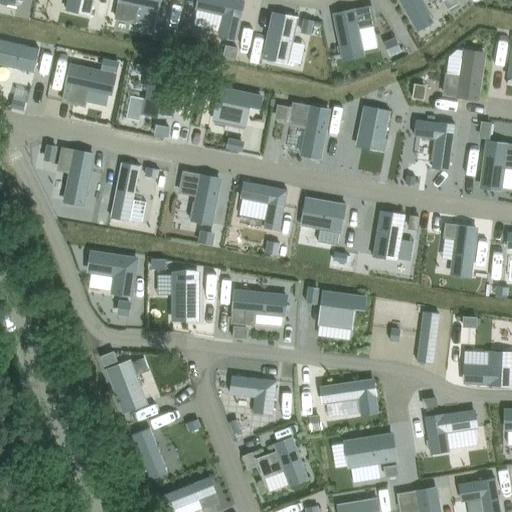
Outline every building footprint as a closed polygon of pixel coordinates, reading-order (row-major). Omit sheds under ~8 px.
[(68,0),(67,8),(91,14),(93,0),(68,0)] [(121,0),(118,17),(134,20),(137,4),(156,9),(158,0),(121,0)] [(235,0),(199,0),(194,25),(221,31),(220,36),(236,40),(244,2),(235,0)] [(401,0),(418,30),(433,21),(420,0),(401,0)] [(373,6),(335,14),(344,58),(363,54),(357,27),(376,24),(373,6)] [(273,13),(264,57),(288,62),(288,61),(293,41),(298,18),(273,13)] [(305,19),(302,31),(310,33),(313,21),(305,19)] [(157,28),(156,36),(167,38),(169,31),(157,28)] [(0,63),(35,71),(40,48),(0,39),(0,63)] [(395,39),(387,43),(391,53),(400,49),(395,39)] [(227,45),(225,54),(236,56),(238,48),(227,45)] [(448,74),(445,93),(478,98),(484,53),(466,50),(462,76),(448,74)] [(107,59),(105,68),(117,70),(118,62),(107,59)] [(72,65),(64,100),(84,105),(88,87),(112,92),(116,75),(72,65)] [(153,68),(144,112),(158,114),(158,113),(173,116),(182,74),(153,68)] [(416,84),(414,97),(422,98),(424,85),(416,84)] [(221,88),(214,118),(246,125),(250,106),(260,108),(262,97),(221,88)] [(31,100),(29,112),(37,113),(39,102),(31,100)] [(294,103),(291,120),(309,124),(303,154),(320,157),(329,110),(294,103)] [(281,105),(278,118),(286,119),(289,107),(281,105)] [(364,108),(357,145),(373,148),(372,151),(385,154),(388,139),(385,139),(390,112),(364,108)] [(437,138),(433,167),(449,169),(456,124),(439,121),(439,122),(417,119),(415,135),(437,138)] [(483,122),(481,134),(489,135),(491,123),(483,122)] [(169,128),(158,125),(157,132),(168,134),(169,128)] [(230,138),(229,147),(241,149),(242,141),(230,138)] [(511,144),(488,142),(482,186),(500,188),(500,187),(503,167),(511,168),(511,144)] [(48,145),(46,157),(55,158),(57,147),(48,145)] [(64,148),(61,166),(72,168),(65,201),(84,204),(93,154),(64,148)] [(123,161),(112,216),(129,220),(140,165),(123,161)] [(148,166),(146,174),(158,176),(160,169),(148,166)] [(185,172),(181,190),(198,194),(193,219),(211,223),(220,179),(185,172)] [(416,176),(407,175),(407,183),(415,184),(416,176)] [(255,195),(257,183),(245,181),(243,192),(255,195)] [(307,197),(302,225),(341,231),(346,204),(307,197)] [(254,233),(259,209),(243,206),(235,246),(278,255),(281,238),(254,233)] [(381,210),(374,255),(398,259),(406,214),(381,210)] [(411,215),(410,227),(417,228),(419,217),(411,215)] [(447,224),(445,236),(457,237),(454,259),(452,261),(451,270),(454,274),(470,276),(477,228),(447,224)] [(202,233),(200,241),(212,243),(214,235),(202,233)] [(92,251),(90,270),(116,274),(114,291),(132,294),(137,258),(92,251)] [(336,251),(334,259),(346,261),(348,253),(336,251)] [(174,274),(174,319),(199,319),(199,274),(174,274)] [(497,286),(496,294),(508,295),(509,287),(497,286)] [(310,287),(308,300),(316,301),(318,288),(310,287)] [(236,291),(233,320),(251,322),(253,310),(286,313),(287,295),(236,291)] [(325,293),(319,335),(350,339),(355,309),(365,310),(366,298),(325,293)] [(122,301),(120,313),(129,314),(131,302),(122,301)] [(418,361),(434,363),(440,314),(424,311),(418,361)] [(465,317),(464,325),(476,325),(477,317),(465,317)] [(150,334),(150,322),(142,322),(142,334),(150,334)] [(235,328),(235,336),(247,337),(248,329),(235,328)] [(392,328),(391,340),(399,341),(400,329),(392,328)] [(114,352),(103,356),(106,364),(117,359),(114,352)] [(466,365),(465,381),(511,383),(511,353),(491,352),(491,366),(466,365)] [(131,360),(108,369),(124,411),(147,402),(137,375),(150,370),(145,356),(131,361),(131,360)] [(233,375),(231,393),(256,396),(254,408),(254,412),(273,414),(277,380),(233,375)] [(374,379),(322,386),(324,402),(360,397),(362,413),(378,411),(374,379)] [(436,397),(424,399),(425,407),(437,405),(436,397)] [(475,410),(427,417),(432,452),(449,449),(446,431),(475,427),(477,427),(475,410)] [(319,415),(311,417),(313,428),(321,427),(319,415)] [(198,419),(187,424),(190,431),(201,427),(198,419)] [(237,419),(230,422),(235,433),(242,430),(237,419)] [(150,427),(133,433),(151,478),(168,471),(150,427)] [(279,451),(258,458),(265,476),(285,468),(290,484),(307,477),(293,437),(276,444),(279,451)] [(252,453),(245,456),(249,467),(257,465),(252,453)] [(210,476),(162,495),(167,511),(200,498),(206,511),(217,511),(223,510),(210,476)] [(501,511),(496,477),(460,484),(463,501),(467,500),(469,511),(501,511)] [(440,511),(436,488),(399,494),(402,511),(407,511),(421,510),(421,511),(440,511)] [(380,511),(378,498),(338,504),(339,511),(380,511)]
